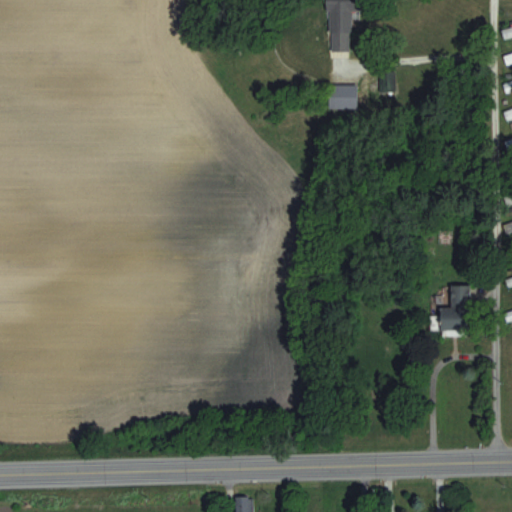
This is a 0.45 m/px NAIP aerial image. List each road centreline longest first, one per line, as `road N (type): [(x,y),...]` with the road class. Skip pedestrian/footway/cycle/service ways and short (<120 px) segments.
road 1 (primary): [(0,478),(511,465)]
road 2 (residential): [(491,0),(499,466)]
